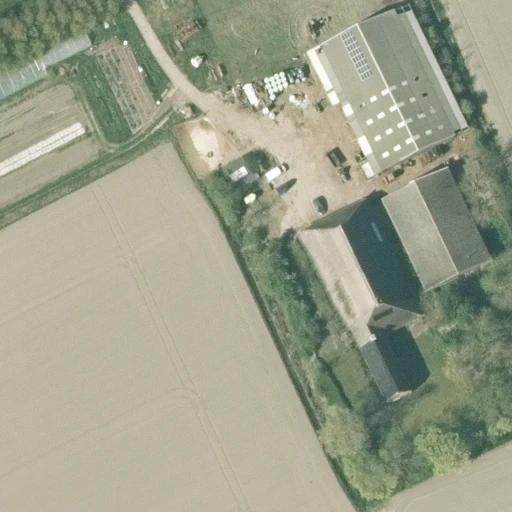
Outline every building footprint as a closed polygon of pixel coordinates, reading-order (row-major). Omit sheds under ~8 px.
[(321,51),(382,177),(456,141),(395,15),(321,51)] [(38,60),(0,72),(0,96),(45,82),(38,60)] [(256,183),(242,160),(222,172),(236,195),(256,183)] [(461,169),(465,179),(477,173),(473,164),(461,169)] [(426,296),(492,264),(448,173),(383,205),(383,206),(373,211),(369,203),(297,237),(345,336),(350,333),(387,408),(413,396),(386,341),(391,338),(390,336),(425,319),(393,253),(403,248),(426,296)]
